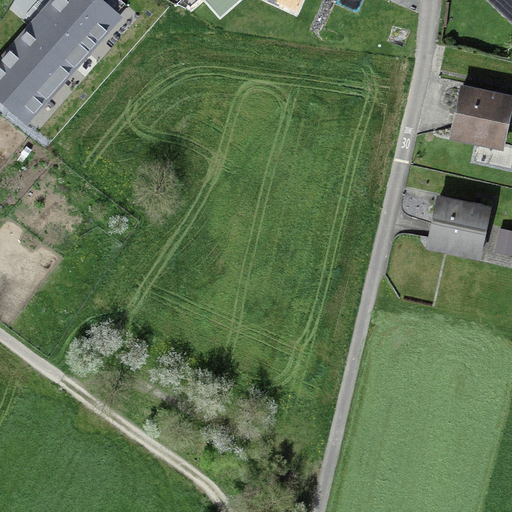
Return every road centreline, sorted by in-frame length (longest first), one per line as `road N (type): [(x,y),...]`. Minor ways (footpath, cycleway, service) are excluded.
road 1 (residential): [(432,0),(317,511)]
road 2 (track): [(0,334),(201,480),(224,511)]
